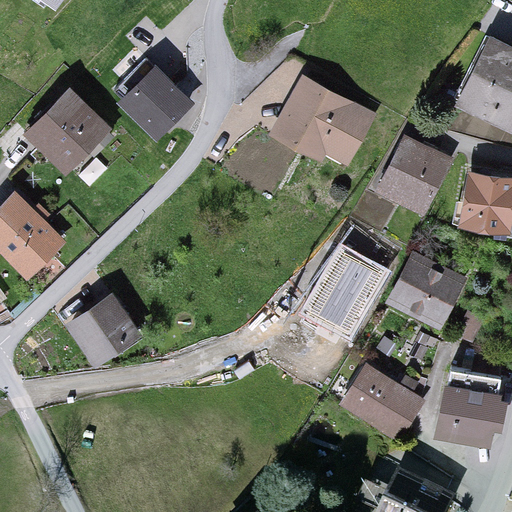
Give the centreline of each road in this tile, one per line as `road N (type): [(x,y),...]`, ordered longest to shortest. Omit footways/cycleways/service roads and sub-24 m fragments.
road 1 (residential): [(219,0),(219,84),(208,132),(188,162),(0,350)]
road 2 (residential): [(77,511),(0,368)]
